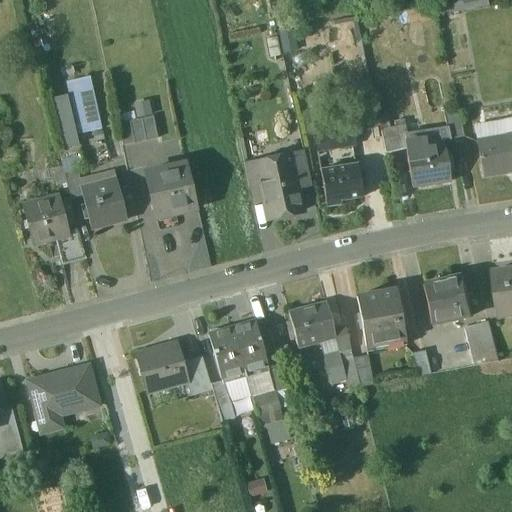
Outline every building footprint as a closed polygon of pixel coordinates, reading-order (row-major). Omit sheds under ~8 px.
[(485,0),(460,0),(463,12),(487,7),(485,0)] [(67,80),(79,134),(102,129),(90,75),(67,80)] [(53,96),(60,149),(75,147),(69,94),(53,96)] [(354,118),(374,115),(371,98),(351,101),(354,118)] [(457,115),(443,118),(448,141),(463,138),(457,115)] [(152,118),(117,125),(121,147),(156,140),(152,118)] [(386,121),(378,123),(380,132),(388,131),(386,121)] [(323,123),(311,125),(312,134),(324,132),(323,123)] [(324,132),(312,134),(315,152),(352,146),(349,128),(324,132)] [(388,131),(380,132),(385,155),(399,152),(394,129),(388,131)] [(511,136),(476,143),(482,178),(511,172),(511,136)] [(421,143),(404,146),(411,190),(449,184),(443,148),(423,151),(421,143)] [(302,152),(285,156),(285,158),(287,165),(288,165),(292,182),(294,181),(296,190),(310,187),(302,152)] [(292,182),(288,165),(287,165),(285,158),(257,164),(259,171),(258,171),(260,184),(268,220),(300,213),(296,190),(294,181),(292,182)] [(257,161),(242,165),(247,187),(260,184),(258,171),(259,171),(257,164),(257,161)] [(185,165),(144,175),(154,219),(171,215),(171,217),(187,213),(186,212),(196,209),(185,165)] [(356,166),(319,172),(325,208),(339,206),(339,203),(361,199),(356,166)] [(76,172),(63,175),(70,201),(81,198),(82,198),(80,189),(81,189),(76,172)] [(116,187),(97,192),(95,185),(81,189),(80,189),(82,198),(81,198),(89,231),(125,222),(116,187)] [(57,199),(22,208),(32,247),(54,241),(67,238),(65,232),(57,199)] [(77,229),(65,232),(67,238),(54,241),(60,263),(84,257),(77,229)] [(511,271),(494,274),(500,318),(511,316),(511,271)] [(463,279),(422,287),(430,326),(471,317),(463,279)] [(395,292),(356,299),(364,348),(404,341),(395,292)] [(325,305),(287,315),(296,349),(319,343),(334,339),(332,331),(325,305)] [(267,368),(254,324),(231,330),(243,375),(267,368)] [(488,324),(463,330),(473,367),(498,363),(488,324)] [(343,329),(332,331),(334,339),(338,353),(349,351),(343,329)] [(243,375),(231,330),(208,337),(221,381),(243,375)] [(334,339),(319,343),(329,384),(344,381),(343,375),(338,353),(334,339)] [(176,346),(137,356),(147,393),(186,382),(181,363),(176,346)] [(351,359),(349,351),(338,353),(343,375),(354,373),(351,359)] [(423,352),(411,355),(416,378),(429,375),(423,352)] [(200,357),(181,363),(186,382),(190,398),(211,392),(209,386),(200,357)] [(366,358),(351,359),(354,373),(358,388),(359,388),(371,386),(366,358)] [(278,367),(266,370),(272,393),(284,389),(278,367)] [(87,368),(76,371),(86,410),(97,407),(87,368)] [(76,371),(27,383),(37,422),(86,410),(76,371)] [(354,373),(343,375),(344,381),(347,390),(358,388),(354,373)] [(222,383),(209,386),(211,392),(216,409),(229,405),(222,383)] [(272,393),(250,399),(255,415),(257,415),(281,409),(289,407),(284,389),(272,393)] [(229,405),(216,409),(220,424),(233,420),(229,405)] [(281,409),(257,415),(260,427),(283,421),(281,409)] [(9,411),(0,412),(0,460),(21,455),(9,411)]
